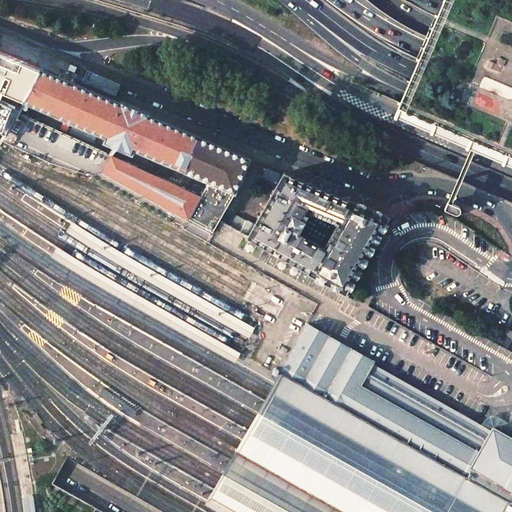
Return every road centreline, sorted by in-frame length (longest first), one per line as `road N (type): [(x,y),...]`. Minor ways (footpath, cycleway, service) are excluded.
road 1 (residential): [(53,43),(101,75),(374,191),(459,191),(496,207),(511,227)]
road 2 (residential): [(511,271),(497,270),(435,231),(407,236),(388,253),(386,269),(400,305),(511,371)]
road 3 (trunk): [(144,0),(234,33),(367,126)]
road 4 (trunk): [(304,0),(388,58),(511,112)]
road 5 (primary): [(214,0),(400,90)]
road 6 (trunk): [(511,86),(398,36),(341,0)]
road 7 (primary): [(200,42),(367,126)]
road 8 (primary): [(367,126),(511,187)]
road 9 (unclassified): [(133,511),(0,435)]
road 10 (primary): [(53,43),(200,42)]
road 11 (primary): [(60,0),(200,42)]
road 12 (trunk): [(290,0),(400,90)]
road 13 (primary): [(511,61),(385,0)]
road 14 (primary): [(400,90),(511,138)]
